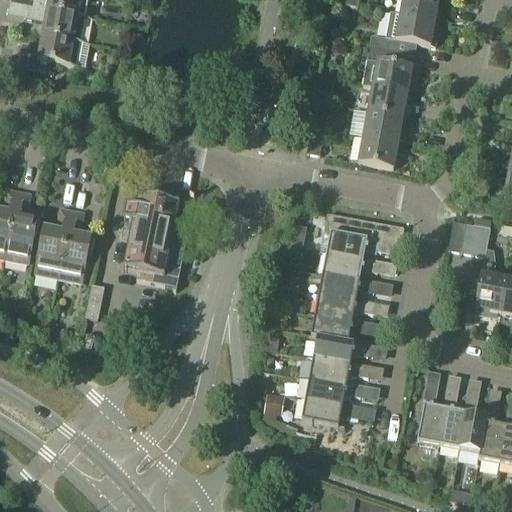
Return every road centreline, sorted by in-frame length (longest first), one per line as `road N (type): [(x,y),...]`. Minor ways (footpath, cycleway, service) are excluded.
road 1 (residential): [(253,172),(0,119)]
road 2 (unclassified): [(139,499),(202,417),(224,285)]
road 3 (residential): [(423,208),(429,234),(412,314),(424,347),(511,372)]
road 4 (unclassified): [(224,285),(168,415),(112,473)]
road 5 (residential): [(423,208),(458,151),(488,0)]
road 6 (residential): [(423,208),(253,172)]
road 7 (tertiary): [(112,473),(0,390)]
